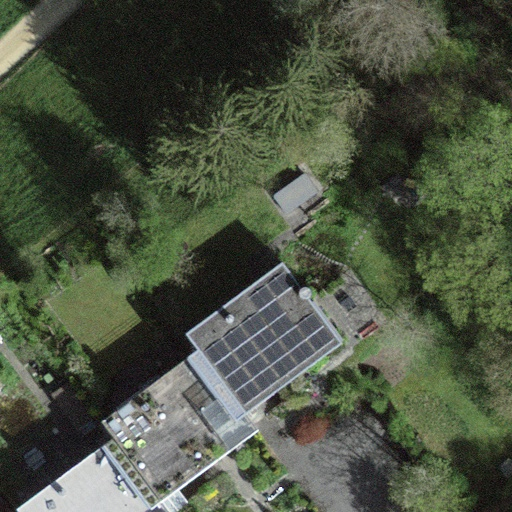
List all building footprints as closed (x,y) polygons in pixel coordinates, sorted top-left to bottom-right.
[(198,350),(245,414),(342,343),(283,264),(186,335),(198,350)] [(372,384),(388,405),(468,344),(451,322),(372,384)] [(486,367),(468,344),(388,405),(406,428),(486,367)] [(113,439),(160,502),(257,430),(245,414),(198,350),(101,422),(113,439)] [(406,428),(425,453),(505,392),(486,367),(406,428)] [(511,426),(511,401),(505,392),(425,453),(445,478),(511,426)] [(17,511),(167,511),(160,502),(113,439),(16,510),(17,511)]
